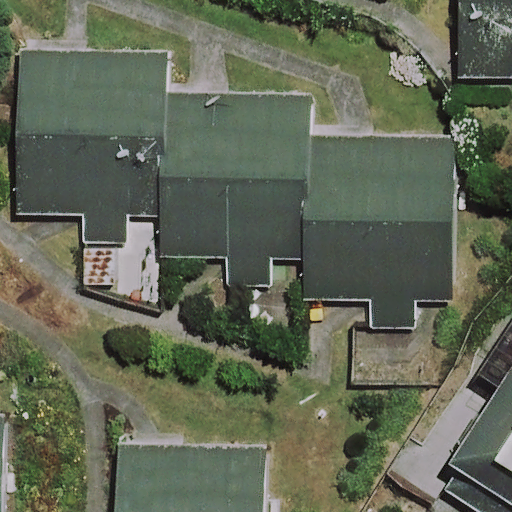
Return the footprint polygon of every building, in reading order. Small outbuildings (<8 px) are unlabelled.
[(511,0),(466,0),(463,78),(511,79),(511,0)] [(171,219),(172,95),(173,54),(27,51),(23,210),(93,212),(92,254),(133,255),(134,218),(171,219)] [(313,258),(316,138),(317,98),(172,95),(171,219),(170,255),(231,257),(230,286),(278,287),(278,258),(313,258)] [(316,138),(313,258),(317,258),(316,297),(371,298),(370,329),(426,330),(427,299),(455,300),(459,141),(316,138)] [(511,511),(511,339),(491,374),(511,387),(511,420),(465,495),(492,511),(511,511)] [(0,511),(10,511),(13,418),(0,418),(0,511)] [(257,511),(260,448),(129,443),(125,511),(257,511)]
